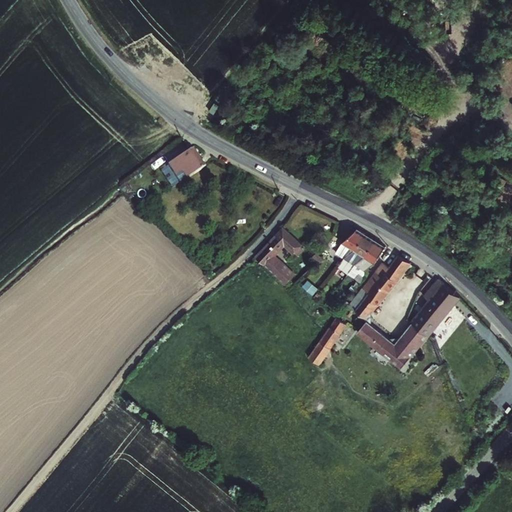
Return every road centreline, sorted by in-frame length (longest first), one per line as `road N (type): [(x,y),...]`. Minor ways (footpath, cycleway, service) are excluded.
road 1 (tertiary): [(511,335),(434,261),(169,114),(111,61),(67,0)]
road 2 (track): [(10,511),(159,331),(265,244),(307,191)]
